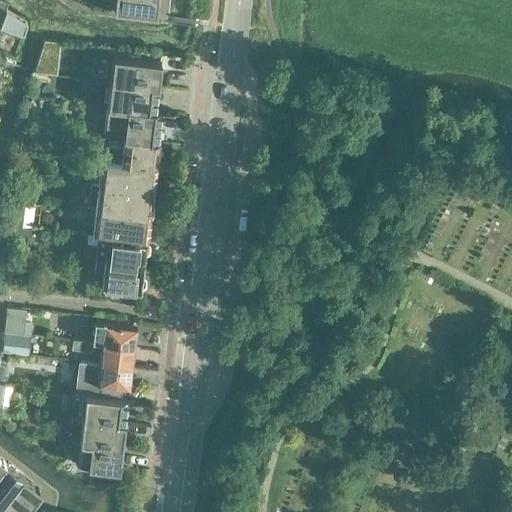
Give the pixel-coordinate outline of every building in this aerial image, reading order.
[(156,0),(108,0),(108,8),(155,13),(156,0)] [(113,55),(110,80),(157,85),(160,61),(113,55)] [(107,104),(155,110),(157,85),(110,80),(107,104)] [(107,104),(104,134),(157,140),(160,110),(155,110),(107,104)] [(101,158),(120,161),(154,165),(155,165),(158,140),(157,140),(104,134),(101,158)] [(101,158),(98,184),(151,191),(154,165),(120,161),(101,158)] [(148,215),(151,191),(98,184),(95,209),(148,215)] [(26,204),(15,203),(14,216),(23,217),(25,214),(26,204)] [(92,232),(99,233),(145,238),(146,238),(148,215),(95,209),(92,232)] [(105,249),(104,259),(142,263),(145,238),(99,233),(97,248),(105,249)] [(142,263),(104,259),(101,284),(139,289),(142,263)] [(94,320),(92,340),(133,345),(135,325),(94,320)] [(5,331),(3,351),(27,354),(29,334),(5,331)] [(101,351),(100,361),(131,365),(133,345),(92,340),(91,350),(101,351)] [(131,365),(100,361),(78,359),(74,392),(121,397),(122,385),(128,386),(131,365)] [(12,384),(0,382),(0,404),(9,406),(12,384)] [(121,397),(74,392),(72,391),(82,417),(124,422),(127,398),(121,397)] [(82,417),(79,440),(121,445),(124,422),(82,417)] [(118,468),(121,445),(79,440),(76,463),(118,468)] [(0,504),(22,475),(4,461),(0,466),(0,504)] [(22,475),(0,504),(0,510),(2,511),(24,511),(41,490),(22,475)]
